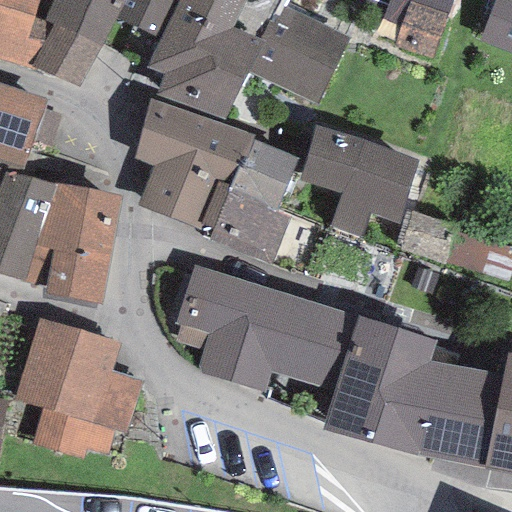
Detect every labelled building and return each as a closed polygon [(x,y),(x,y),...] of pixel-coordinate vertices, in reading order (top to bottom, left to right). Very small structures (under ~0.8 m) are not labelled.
[(0,0),(0,62),(29,72),(31,67),(40,43),(27,38),(33,17),(39,0),(0,0)] [(52,0),(44,21),(33,17),(27,38),(40,43),(31,67),(80,88),(115,20),(125,0),(52,0)] [(125,0),(115,20),(158,41),(176,0),(125,0)] [(176,0),(158,41),(147,68),(161,75),(155,95),(222,119),(244,74),(315,103),(348,37),(282,8),(286,0),(176,0)] [(450,0),(388,0),(381,20),(401,28),(394,46),(429,59),(450,0)] [(511,0),(494,0),(477,42),(511,56),(511,0)] [(46,100),(0,83),(0,160),(22,168),(46,100)] [(251,141),(252,136),(150,99),(133,160),(151,168),(137,205),(199,230),(215,187),(227,191),(240,159),(244,161),(251,141)] [(418,160),(315,127),(299,177),(340,191),(329,226),(362,237),(369,215),(398,224),(418,160)] [(298,159),(251,141),(244,161),(240,159),(227,191),(278,210),(298,159)] [(0,183),(0,277),(21,283),(33,247),(53,185),(4,172),(0,183)] [(121,198),(59,184),(53,185),(33,247),(108,261),(121,198)] [(292,215),(278,210),(227,191),(215,187),(199,230),(197,236),(273,265),(292,215)] [(405,256),(511,274),(511,239),(411,222),(405,256)] [(108,261),(33,247),(21,283),(45,287),(42,294),(101,304),(108,261)] [(326,390),(348,312),(190,268),(173,326),(205,335),(194,373),(264,393),(269,374),(326,390)] [(436,340),(357,315),(333,392),(321,430),(416,456),(483,467),(502,374),(431,361),(436,340)] [(125,435),(141,382),(112,373),(120,345),(38,320),(14,401),(41,409),(30,445),(82,461),(86,448),(107,454),(114,432),(125,435)] [(511,473),(511,355),(506,354),(502,374),(483,467),(511,473)] [(0,447),(9,400),(0,398),(0,447)]
